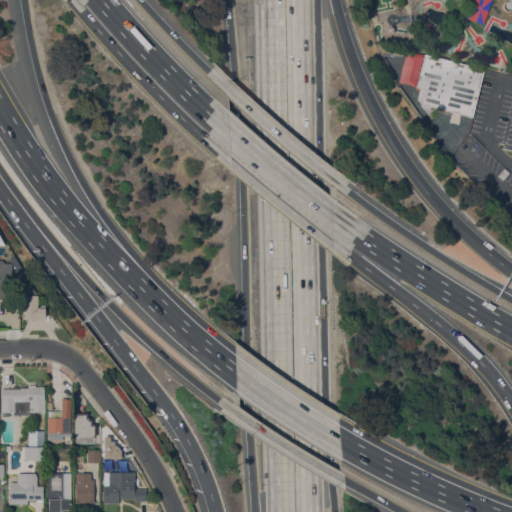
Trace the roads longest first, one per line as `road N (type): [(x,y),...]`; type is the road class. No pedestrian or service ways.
road 1 (motorway): [(227,0),(252,490)]
road 2 (motorway): [(265,68),(273,511)]
road 3 (motorway): [(309,397),(302,0)]
road 4 (motorway): [(0,191),(171,414),(213,511)]
road 5 (motorway): [(0,109),(81,222),(221,361)]
road 6 (motorway): [(51,117),(100,211),(201,322),(221,361)]
road 7 (motorway): [(511,403),(455,338),(354,257)]
road 8 (motorway): [(427,194),(373,111),(338,14)]
road 9 (motorway): [(365,237),(212,111)]
road 10 (motorway): [(0,171),(127,323)]
road 11 (motorway): [(354,257),(201,136)]
road 12 (motorway): [(507,297),(347,190)]
road 13 (residential): [(175,511),(148,458),(68,354)]
road 14 (motorway): [(347,190),(206,70)]
road 15 (motorway): [(201,136),(81,12)]
road 16 (motorway): [(511,326),(365,237)]
road 17 (motorway): [(341,440),(496,511)]
road 18 (motorway): [(212,111),(104,0)]
road 19 (motorway): [(226,406),(345,482)]
road 20 (motorway): [(345,482),(403,511),(332,507)]
road 21 (motorway): [(127,323),(226,406)]
road 22 (motorway): [(235,372),(341,440)]
road 23 (motorway): [(22,0),(51,117)]
